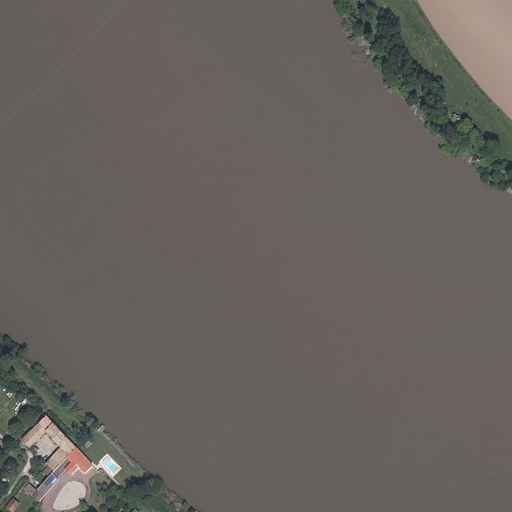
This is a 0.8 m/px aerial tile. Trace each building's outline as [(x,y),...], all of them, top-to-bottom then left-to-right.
[(59,466),(76,448),(44,415),(42,417),(43,418),(27,434),(24,432),(22,434),(23,435),(21,437),(22,438),(20,440),(28,448),(45,433),(60,449),(42,466),(45,469),(38,477),(45,483),(52,474),(57,469),(59,466)] [(84,474),(93,466),(76,448),(59,466),(65,471),(70,476),(78,468),(84,474)] [(58,480),(65,471),(59,466),(57,469),(52,474),(58,480)] [(22,487),(39,501),(51,488),(58,480),(52,474),(45,483),(38,490),(26,481),(22,487)] [(6,507),(12,511),(19,502),(13,498),(6,507)]
